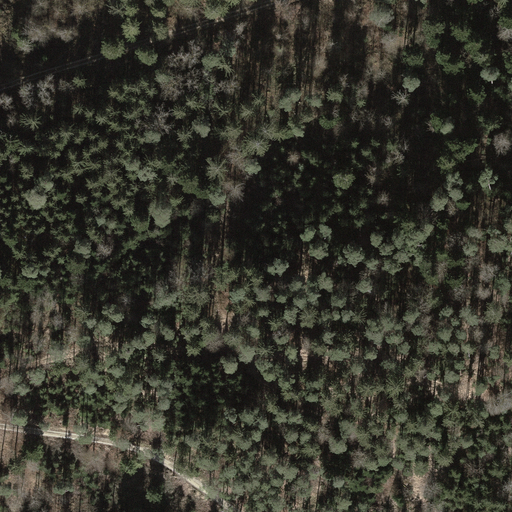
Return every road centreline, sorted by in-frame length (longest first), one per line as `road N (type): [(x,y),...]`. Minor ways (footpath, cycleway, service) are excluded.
road 1 (track): [(0,90),(284,0)]
road 2 (track): [(244,511),(154,450),(0,424)]
